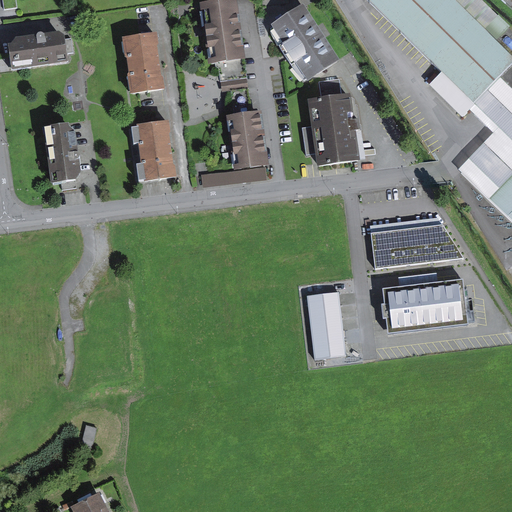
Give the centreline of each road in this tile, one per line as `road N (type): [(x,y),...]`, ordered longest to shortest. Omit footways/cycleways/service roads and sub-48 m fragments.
road 1 (residential): [(350,186),(11,226)]
road 2 (residential): [(371,354),(350,186)]
road 3 (unknown): [(370,345),(509,331)]
